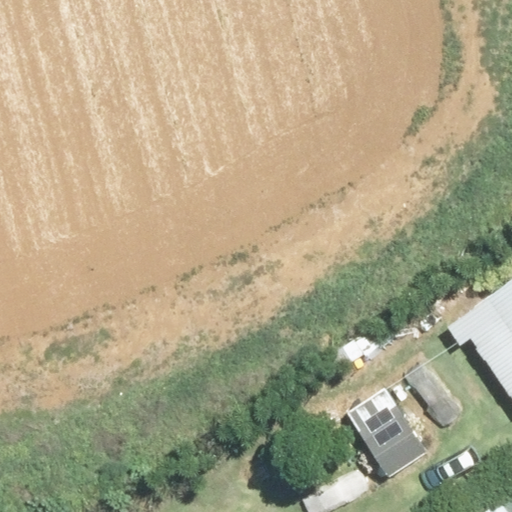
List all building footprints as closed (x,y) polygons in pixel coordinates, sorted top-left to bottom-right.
[(450,274),(473,311),(501,295),(478,258),(450,274)] [(511,291),(498,301),(511,320),(511,345),(505,350),(511,360),(511,291)] [(414,299),(394,312),(403,327),(424,314),(414,299)] [(440,460),(399,397),(353,425),(393,488),(440,460)] [(511,511),(511,497),(490,511),(511,511)]
